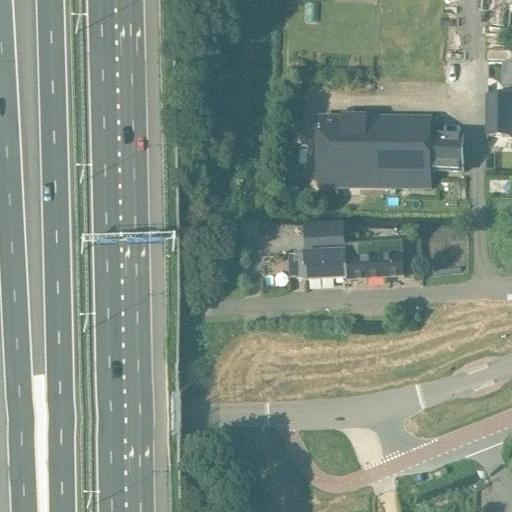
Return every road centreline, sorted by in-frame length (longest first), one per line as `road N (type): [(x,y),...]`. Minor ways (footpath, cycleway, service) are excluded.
road 1 (unclassified): [(0,417),(319,413),(414,399),(511,365)]
road 2 (motorway): [(47,0),(61,511)]
road 3 (motorway): [(125,511),(113,0)]
road 4 (motorway): [(0,14),(23,511)]
road 5 (unclassified): [(511,287),(201,309)]
